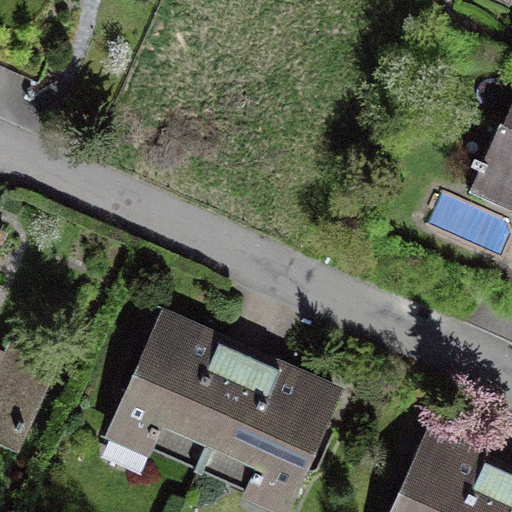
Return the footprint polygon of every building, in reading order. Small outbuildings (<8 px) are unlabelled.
[(62,18),(21,0),(4,0),(0,11),(0,62),(36,78),(62,18)] [(511,102),(485,162),(474,157),(471,165),(479,169),(469,191),(511,210),(511,102)] [(142,445),(198,469),(249,355),(207,337),(203,337),(199,338),(195,341),(193,345),(181,340),(187,327),(162,317),(112,431),(116,433),(125,414),(151,425),(142,445)] [(0,369),(2,370),(10,346),(0,342),(0,369)] [(54,360),(18,344),(0,383),(0,439),(15,446),(54,360)] [(285,508),(336,394),(312,383),(307,395),(294,390),(296,385),(295,379),(293,375),(288,372),(249,355),(198,469),(255,494),(263,476),(289,487),(280,506),(285,508)] [(496,511),(511,478),(511,472),(473,455),(468,455),(464,456),(460,459),(458,463),(446,458),(452,445),(428,435),(393,511),(496,511)] [(511,511),(511,478),(496,511),(511,511)]
